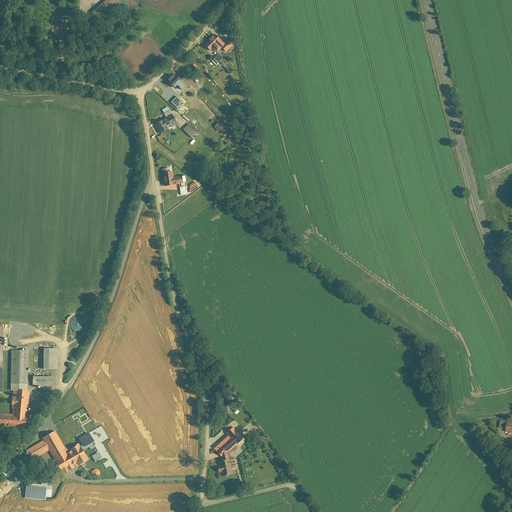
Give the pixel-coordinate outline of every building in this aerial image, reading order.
[(116,0),(104,0),(89,11),(96,21),(119,4),(116,0)] [(214,34),(204,44),(209,49),(211,48),(215,52),(220,48),(224,44),(223,44),(214,34)] [(223,51),(233,42),(229,38),(223,44),(224,44),(220,48),(223,51)] [(219,54),(212,60),(216,65),(223,58),(219,54)] [(199,69),(194,63),(190,67),(194,73),(199,69)] [(174,74),(167,81),(174,87),(176,86),(180,81),(174,74)] [(232,75),(228,80),(232,85),(237,81),(232,75)] [(180,81),(176,86),(182,93),(186,89),(187,88),(180,81)] [(180,94),(175,99),(180,104),(182,102),(184,100),(185,99),(180,94)] [(186,110),(182,106),(177,110),(182,114),(186,110)] [(172,115),(154,125),(159,134),(166,130),(164,126),(168,123),(170,126),(176,123),(172,115)] [(188,124),(183,130),(191,137),(196,131),(188,124)] [(221,133),(224,130),(218,124),(215,127),(221,133)] [(166,172),(162,172),(164,186),(174,184),(173,177),(172,171),(166,172)] [(181,195),(187,194),(185,175),(178,176),(179,183),(181,195)] [(188,189),(190,193),(198,188),(196,184),(190,188),(188,189)] [(83,330),(85,329),(86,326),(86,324),(86,321),(84,319),(82,318),(80,317),(77,317),(75,318),(73,320),(72,322),(71,324),(72,327),(73,329),(75,331),(78,331),(80,331),(83,330)] [(57,349),(42,349),(41,369),(57,369),(57,349)] [(28,351),(11,350),(8,390),(13,390),(26,391),(28,351)] [(53,378),(31,377),(31,385),(52,385),(53,378)] [(219,379),(206,384),(209,390),(221,385),(219,379)] [(0,412),(0,425),(26,427),(28,391),(26,391),(13,390),(12,398),(11,398),(11,404),(12,404),(11,413),(0,412)] [(511,420),(504,420),(503,431),(511,431),(511,420)] [(242,437),(233,427),(226,433),(226,434),(212,447),(220,457),(234,444),(242,437)] [(64,449),(54,431),(41,438),(43,441),(48,450),(61,473),(76,465),(68,450),(67,448),(64,449)] [(83,445),(80,447),(82,451),(89,448),(90,450),(95,447),(92,442),(93,441),(89,434),(80,439),(83,445)] [(43,441),(26,450),(31,459),(48,450),(43,441)] [(505,441),(496,447),(503,457),(511,451),(505,441)] [(80,447),(78,444),(68,450),(76,465),(76,466),(87,460),(82,451),(80,447)] [(234,444),(220,457),(220,460),(230,458),(229,453),(236,447),(234,444)] [(101,453),(93,455),(96,461),(103,458),(101,453)] [(220,472),(221,476),(232,474),(231,468),(235,467),(233,457),(230,458),(220,460),(217,461),(218,466),(216,466),(217,473),(220,472)] [(0,472),(6,478),(16,469),(9,463),(0,472)] [(45,485),(25,483),(24,498),(44,500),(44,497),(45,485)]
